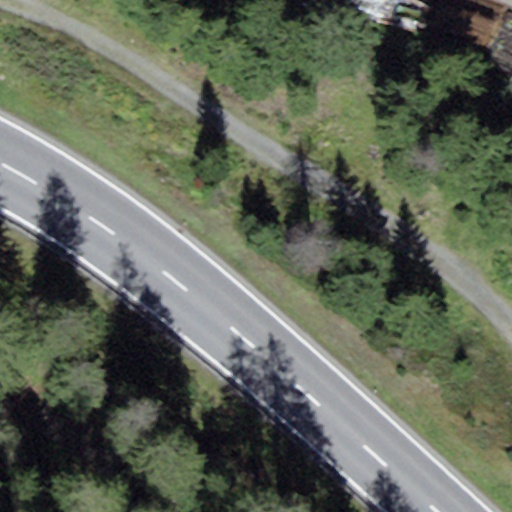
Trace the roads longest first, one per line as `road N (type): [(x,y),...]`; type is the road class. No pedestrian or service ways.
road 1 (track): [(0,2),(64,30),(436,241),(511,300)]
road 2 (primary): [(436,511),(191,293),(0,164)]
